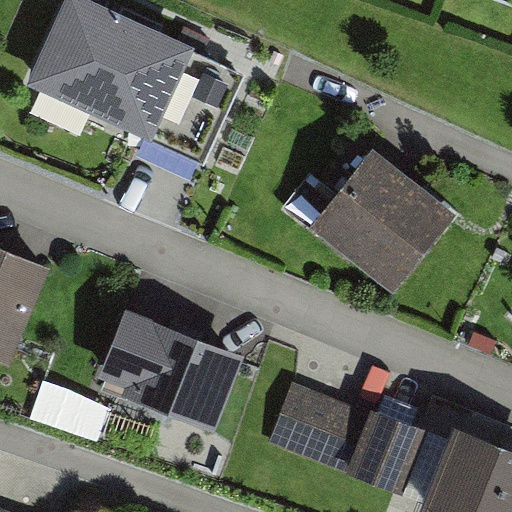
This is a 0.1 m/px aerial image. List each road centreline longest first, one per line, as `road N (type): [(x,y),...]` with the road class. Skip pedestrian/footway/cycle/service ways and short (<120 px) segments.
road 1 (residential): [(511,394),(0,184)]
road 2 (residential): [(220,511),(0,435)]
